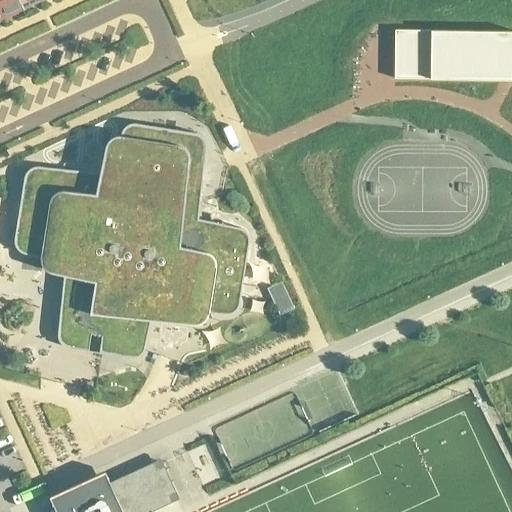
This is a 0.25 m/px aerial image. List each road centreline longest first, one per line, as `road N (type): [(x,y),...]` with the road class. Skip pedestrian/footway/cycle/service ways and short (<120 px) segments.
road 1 (residential): [(0,135),(170,57),(145,0)]
road 2 (residential): [(136,0),(0,62)]
